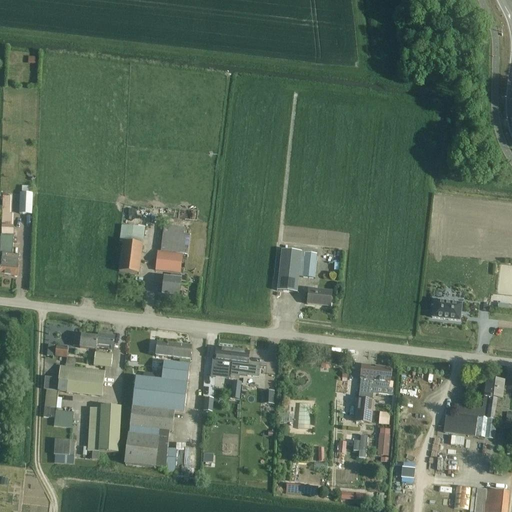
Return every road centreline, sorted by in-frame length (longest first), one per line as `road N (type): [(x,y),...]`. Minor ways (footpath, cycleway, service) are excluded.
road 1 (unclassified): [(0,301),(511,363)]
road 2 (track): [(55,511),(37,463),(41,306)]
